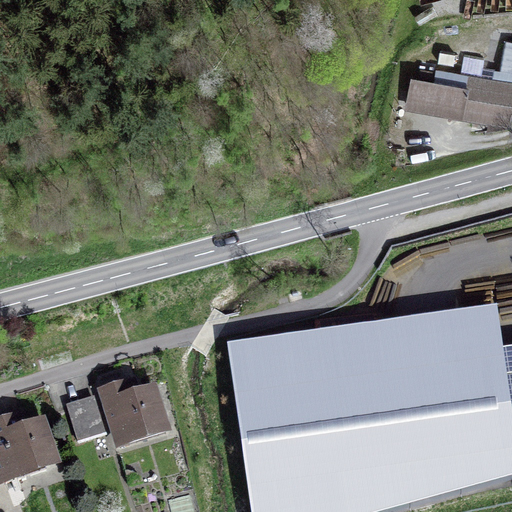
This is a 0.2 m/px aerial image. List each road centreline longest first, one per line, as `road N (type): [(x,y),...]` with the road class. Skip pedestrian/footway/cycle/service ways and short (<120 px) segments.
road 1 (residential): [(383,205),(360,270),(330,298),(0,391)]
road 2 (secondary): [(383,205),(0,307)]
road 3 (secondary): [(511,171),(383,205)]
